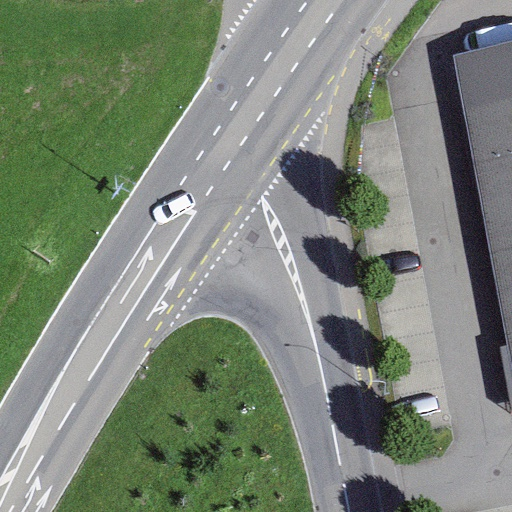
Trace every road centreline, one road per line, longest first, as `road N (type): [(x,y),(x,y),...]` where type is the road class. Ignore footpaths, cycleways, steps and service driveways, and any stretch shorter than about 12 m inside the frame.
road 1 (secondary): [(218,163),(0,511)]
road 2 (tertiary): [(351,511),(304,300),(263,197),(218,163)]
road 3 (secondary): [(330,0),(218,163)]
